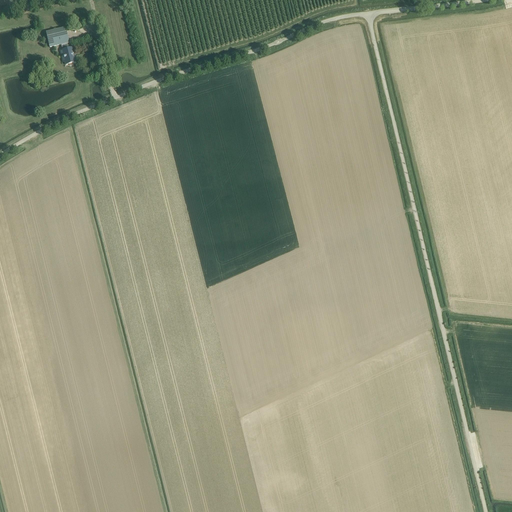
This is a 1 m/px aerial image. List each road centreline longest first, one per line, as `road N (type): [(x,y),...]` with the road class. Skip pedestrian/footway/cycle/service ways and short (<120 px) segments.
road 1 (unclassified): [(485,511),(367,13)]
road 2 (unclassified): [(0,154),(115,96),(367,13)]
